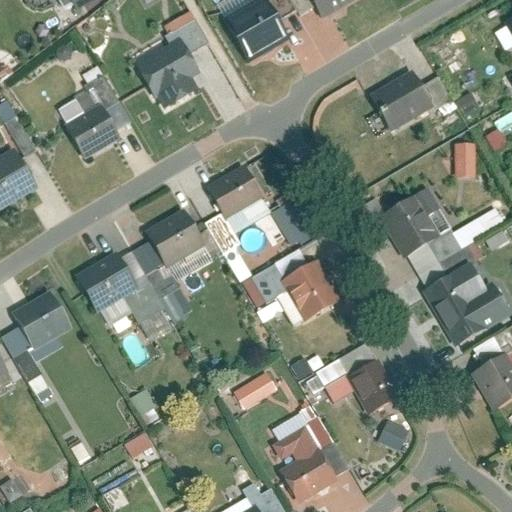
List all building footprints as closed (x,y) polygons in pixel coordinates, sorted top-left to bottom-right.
[(96,0),(60,0),(69,15),(96,0)] [(314,0),(324,11),(342,0),(294,0),(297,4),(304,0),(314,0)] [(223,26),(243,62),(281,41),(260,4),(223,26)] [(511,74),(510,75),(511,77),(511,23),(502,29),(511,44),(511,74)] [(196,34),(148,62),(169,100),(171,99),(204,79),(194,62),(207,55),(196,34)] [(418,78),(378,100),(392,125),(432,103),(418,78)] [(59,115),(84,160),(118,142),(93,97),(59,115)] [(0,112),(0,120),(21,157),(33,150),(8,108),(0,112)] [(492,152),(504,146),(496,131),(484,137),(492,152)] [(474,179),(472,144),(450,145),(452,180),(474,179)] [(0,163),(0,198),(34,178),(18,152),(0,163)] [(248,168),(217,186),(230,209),(262,191),(248,168)] [(411,198),(384,213),(407,257),(435,242),(411,198)] [(449,232),(455,246),(501,225),(495,211),(449,232)] [(199,244),(182,216),(144,239),(161,267),(199,244)] [(117,256),(73,281),(92,313),(135,287),(117,256)] [(315,265),(290,280),(309,315),(335,300),(315,265)] [(448,274),(429,284),(461,342),(508,316),(493,288),(464,304),(449,277),(448,274)] [(18,315),(34,343),(74,320),(57,292),(18,315)] [(511,367),(504,353),(478,369),(501,408),(511,401),(511,367)] [(289,366),(296,380),(310,373),(304,359),(289,366)] [(348,374),(368,410),(395,395),(375,359),(348,374)] [(240,412),(276,393),(266,374),(230,392),(240,412)] [(292,438),(266,452),(289,493),(330,471),(319,452),(334,444),(316,411),(285,428),(292,438)] [(385,422),(375,442),(398,453),(407,433),(385,422)] [(123,446),(131,459),(150,447),(142,434),(123,446)] [(0,489),(0,490),(9,503),(30,490),(21,476),(0,489)]
